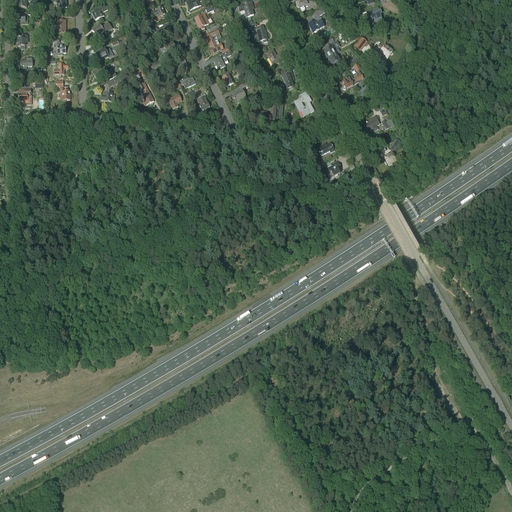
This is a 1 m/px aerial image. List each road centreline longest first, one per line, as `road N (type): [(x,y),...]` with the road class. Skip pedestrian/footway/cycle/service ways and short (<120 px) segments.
road 1 (motorway): [(511,143),(172,365),(0,461)]
road 2 (motorway): [(0,480),(299,307),(511,166)]
road 3 (secondary): [(511,427),(338,121)]
road 4 (residential): [(338,121),(388,90),(412,63),(422,33),(415,0)]
road 5 (residential): [(233,134),(83,118)]
road 6 (residential): [(233,134),(171,0)]
road 7 (secondary): [(338,121),(269,0)]
